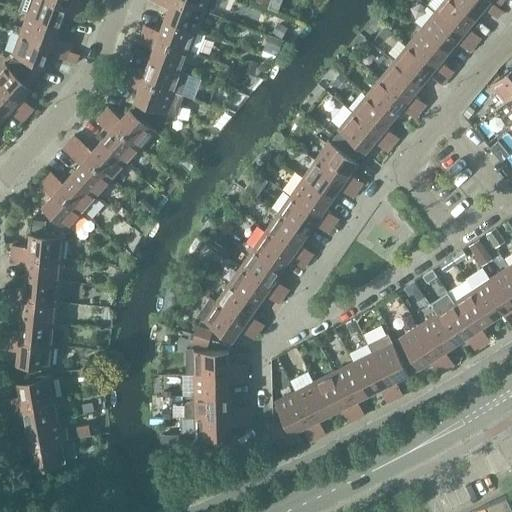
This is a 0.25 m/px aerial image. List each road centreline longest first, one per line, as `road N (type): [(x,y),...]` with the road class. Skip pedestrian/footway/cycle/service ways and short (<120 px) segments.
road 1 (residential): [(266,347),(498,203),(438,124)]
road 2 (residential): [(438,124),(266,347)]
road 3 (residential): [(0,189),(89,90),(122,0)]
road 4 (tertiary): [(285,511),(489,409)]
